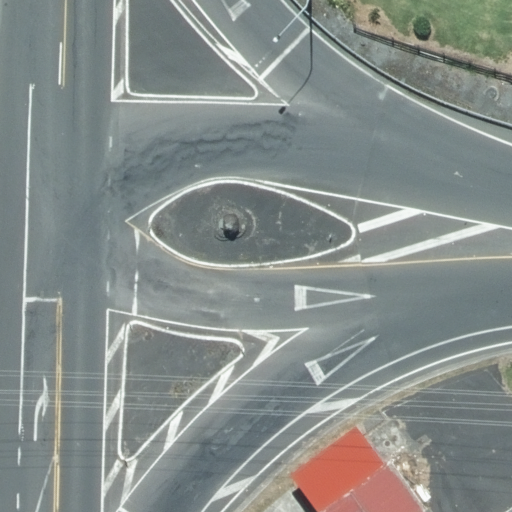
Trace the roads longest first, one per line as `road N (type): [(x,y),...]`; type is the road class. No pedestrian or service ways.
road 1 (secondary): [(453,290),(268,295),(51,266)]
road 2 (primary): [(453,290),(356,329),(245,425),(163,511)]
road 3 (secondary): [(54,130),(416,156)]
road 4 (primary): [(38,511),(51,266)]
road 5 (primary): [(238,0),(289,55),(416,156)]
road 6 (primary): [(51,266),(54,130)]
road 7 (primary): [(54,130),(58,0)]
